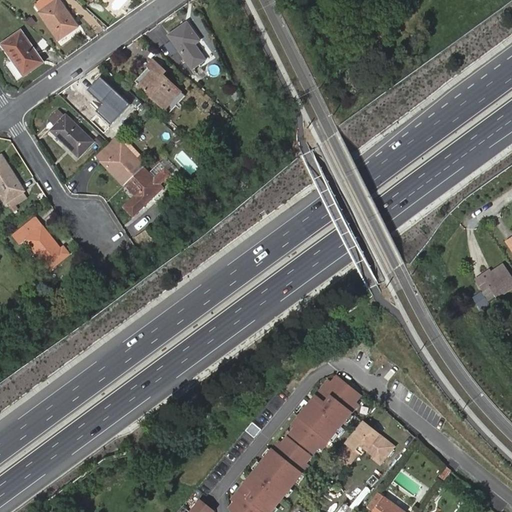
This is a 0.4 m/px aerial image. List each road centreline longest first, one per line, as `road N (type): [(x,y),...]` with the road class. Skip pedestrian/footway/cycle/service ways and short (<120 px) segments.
road 1 (motorway): [(511,73),(0,453)]
road 2 (motorway): [(0,490),(511,113)]
road 3 (residential): [(511,435),(436,341),(263,0)]
road 4 (residential): [(220,511),(221,495),(319,373),(339,363),(511,497)]
road 5 (residential): [(8,115),(170,0)]
road 6 (residential): [(8,115),(96,236)]
